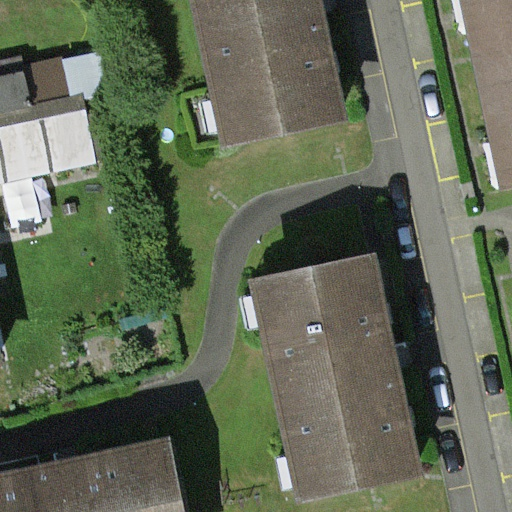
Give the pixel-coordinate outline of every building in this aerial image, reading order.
[(362,118),(334,0),(203,0),(237,147),(362,118)] [(511,0),(470,0),(510,182),(511,181),(511,0)] [(431,478),(388,261),(274,283),(317,500),(431,478)] [(0,312),(0,371),(12,369),(0,312)] [(0,493),(0,511),(171,511),(161,460),(0,493)]
